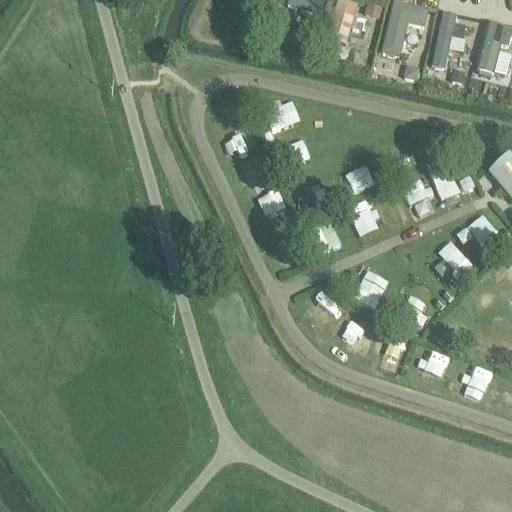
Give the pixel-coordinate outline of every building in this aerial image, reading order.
[(313,0),(291,0),(290,8),(320,13),(322,1),(313,0)] [(349,46),(358,7),(338,2),(328,42),(349,46)] [(393,4),(382,57),(402,61),(409,28),(426,32),(431,12),(393,4)] [(367,8),(364,17),(377,21),(380,12),(367,8)] [(464,46),(468,29),(457,27),(459,20),(445,16),(431,70),(447,74),(454,43),(464,46)] [(496,78),(509,33),(491,28),(478,72),(496,78)] [(404,75),(403,82),(415,84),(417,72),(411,71),(404,75)] [(453,76),(451,87),(460,89),(462,78),(453,76)] [(511,155),(488,176),(511,204),(511,155)] [(354,211),(362,239),(388,231),(379,203),(354,211)] [(364,301),(393,291),(386,270),(357,280),(364,301)] [(482,312),(495,303),(486,289),(473,297),(482,312)] [(328,299),(313,309),(323,325),(339,316),(328,299)] [(401,323),(421,333),(432,312),(412,302),(401,323)] [(390,361),(394,349),(380,345),(376,357),(390,361)] [(427,375),(443,380),(448,363),(432,358),(427,375)]
